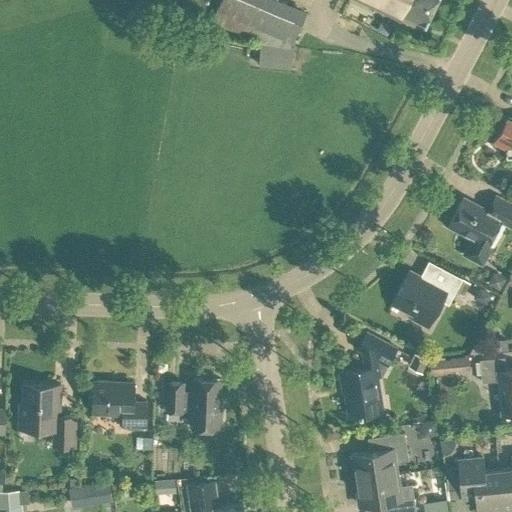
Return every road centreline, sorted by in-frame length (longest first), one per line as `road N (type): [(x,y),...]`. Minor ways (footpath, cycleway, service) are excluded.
road 1 (tertiary): [(257,306),(337,255),(367,224),(496,0)]
road 2 (tertiary): [(0,301),(257,306)]
road 3 (unclassified): [(289,511),(257,306)]
